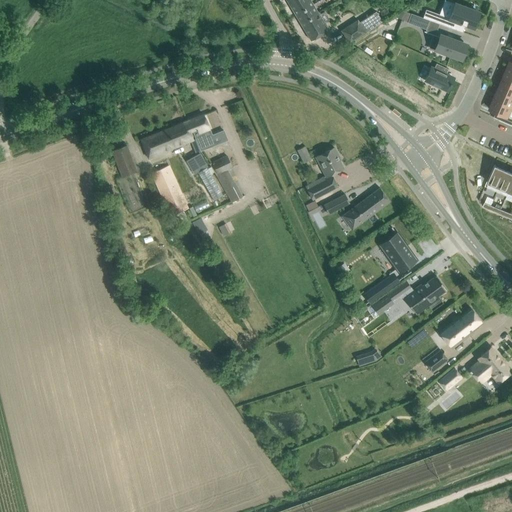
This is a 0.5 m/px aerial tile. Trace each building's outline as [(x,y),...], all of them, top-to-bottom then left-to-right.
[(310,0),(286,0),(297,17),(315,7),(310,0)] [(426,9),(423,17),(429,20),(451,28),(454,20),(465,24),(473,27),(479,12),(452,2),(447,17),(439,14),(426,9)] [(315,7),(297,17),(311,40),(328,29),(315,7)] [(396,16),(395,17),(402,19),(405,11),(403,10),(396,16)] [(357,20),(341,30),(349,43),(366,32),(365,32),(382,21),(375,12),(359,22),(357,20)] [(408,21),(407,22),(425,29),(426,29),(429,20),(423,17),(411,13),(408,21)] [(440,34),(435,50),(461,59),(466,46),(454,41),(455,40),(440,34)] [(431,68),(425,80),(432,83),(432,85),(440,89),(440,87),(447,90),(450,85),(450,86),(451,83),(453,78),(446,74),(444,74),(446,69),(448,70),(448,69),(436,63),(433,69),(431,68)] [(511,73),(506,71),(502,81),(511,84),(511,73)] [(511,84),(502,81),(498,90),(511,96),(511,84)] [(511,96),(498,90),(494,100),(511,107),(511,96)] [(310,107),(282,97),(276,114),(304,123),(310,107)] [(494,100),(490,109),(496,112),(494,118),(498,120),(511,126),(511,118),(510,118),(511,112),(511,107),(494,100)] [(203,114),(185,121),(188,130),(197,126),(199,131),(193,133),(197,142),(201,150),(212,146),(209,138),(212,136),(207,123),(203,114)] [(141,139),(145,148),(149,158),(193,140),(188,130),(185,121),(141,139)] [(112,151),(115,160),(122,177),(137,171),(127,145),(112,151)] [(297,149),(302,160),(310,156),(305,145),(297,149)] [(334,147),(316,157),(326,176),(326,177),(331,174),(343,168),(337,157),(339,156),(334,147)] [(203,151),(185,161),(194,174),(210,164),(203,151)] [(213,162),(218,174),(217,175),(232,202),(238,198),(223,172),(227,170),(234,167),(229,155),(213,162)] [(497,166),(487,188),(497,192),(506,170),(506,171),(497,167),(497,166)] [(169,168),(152,175),(170,216),(186,209),(169,168)] [(506,170),(497,192),(506,196),(511,182),(511,173),(506,171),(507,170),(506,170)] [(326,176),(306,186),(312,199),(337,186),(331,174),(326,177),(326,176)] [(343,215),(348,223),(355,217),(360,223),(390,201),(379,188),(343,215)] [(316,199),(306,204),(309,209),(319,204),(316,199)] [(323,205),(328,214),(339,208),(335,199),(323,205)] [(194,221),(192,222),(199,234),(200,233),(207,229),(200,217),(194,221)] [(415,260),(396,234),(381,245),(381,246),(382,245),(399,270),(399,271),(415,260)] [(370,301),(398,281),(393,274),(365,295),(370,301)] [(421,283),(403,296),(416,314),(439,298),(438,296),(446,290),(436,275),(422,285),(421,283)] [(386,294),(371,305),(378,315),(388,308),(393,315),(401,309),(394,299),(402,294),(397,287),(387,295),(386,294)] [(482,323),(471,308),(439,332),(452,348),(474,331),(473,330),(482,323)] [(470,368),(476,375),(485,368),(491,375),(498,383),(511,371),(491,346),(477,358),(479,360),(470,368)] [(448,359),(440,350),(424,362),(432,372),(448,359)] [(371,351),(355,356),(358,366),(375,361),(371,351)] [(445,390),(461,377),(453,368),(437,381),(445,390)]
